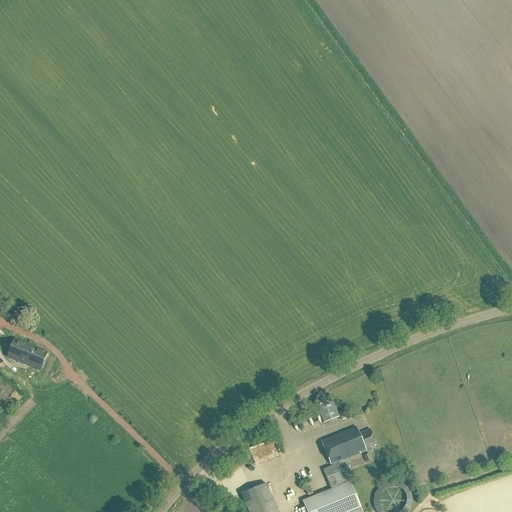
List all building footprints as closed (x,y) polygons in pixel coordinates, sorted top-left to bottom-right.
[(40,372),(47,354),(15,341),(7,359),(40,372)] [(10,362),(7,369),(42,380),(44,374),(10,362)] [(317,407),(324,424),(339,418),(333,401),(317,407)] [(359,435),(356,429),(356,427),(321,442),(339,487),(350,482),(342,462),(346,460),(346,461),(375,449),(374,447),(377,446),(370,430),(359,435)] [(260,466),(273,456),(269,451),(256,461),(260,466)] [(370,455),(364,457),(366,464),(372,461),(370,455)] [(361,511),(350,483),(302,502),(306,511),(361,511)] [(242,495),(248,511),(277,511),(267,485),(242,495)] [(308,497),(313,495),(309,486),(304,488),(308,497)]
